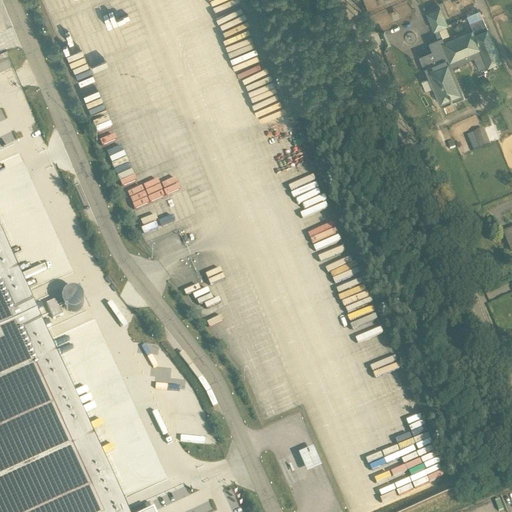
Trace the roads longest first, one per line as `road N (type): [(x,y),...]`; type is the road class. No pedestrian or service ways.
road 1 (unclassified): [(9,0),(117,249),(214,378),(274,511)]
road 2 (unclassified): [(511,386),(347,0)]
road 3 (unknown): [(240,222),(360,504)]
road 4 (unknown): [(240,222),(144,0)]
